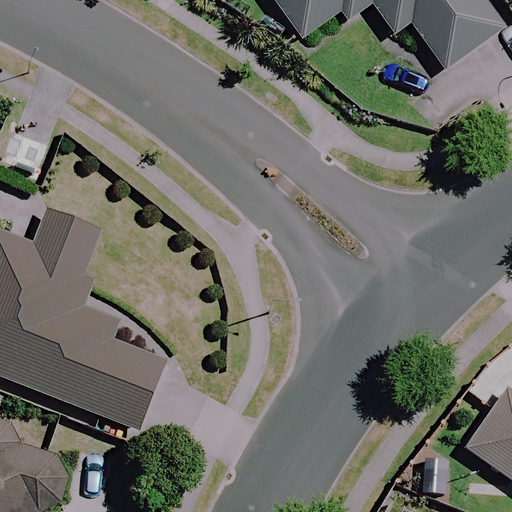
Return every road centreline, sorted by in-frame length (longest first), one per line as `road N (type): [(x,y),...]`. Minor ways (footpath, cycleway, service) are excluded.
road 1 (residential): [(0,5),(191,103),(407,298)]
road 2 (tertiary): [(265,511),(326,407),(407,298)]
road 3 (tertiary): [(407,298),(511,216)]
